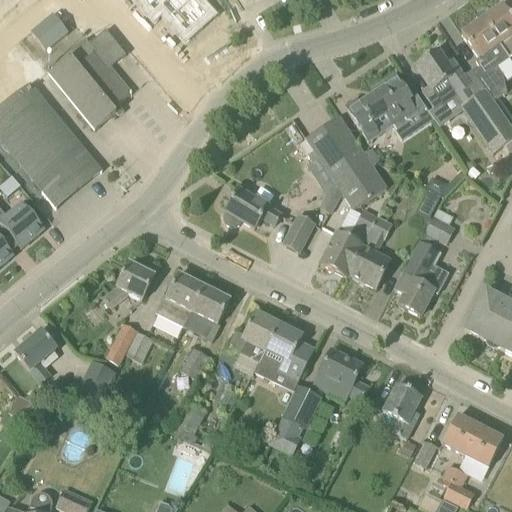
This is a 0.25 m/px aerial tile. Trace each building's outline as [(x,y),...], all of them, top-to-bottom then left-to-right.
[(132,64),(159,43),(145,25),(148,22),(131,0),(126,0),(117,7),(111,0),(89,0),(85,3),(132,64)] [(140,0),(155,15),(162,9),(161,8),(170,0),(140,0)] [(162,9),(187,36),(208,17),(192,0),(170,0),(161,8),(162,9)] [(482,23),(509,61),(511,58),(511,21),(503,9),(482,23)] [(46,54),(68,36),(53,18),(31,36),(46,54)] [(474,79),(485,94),(493,105),(506,95),(503,78),(496,70),(509,61),(482,23),(461,37),(479,62),(475,64),(481,74),(474,79)] [(511,132),(493,105),(485,94),(477,100),(452,63),(447,67),(438,54),(415,69),(439,103),(455,91),(459,98),(454,101),(493,158),(511,144),(511,132)] [(113,113),(124,104),(132,97),(97,55),(78,71),(69,62),(50,78),(95,134),(116,117),(113,113)] [(360,107),(357,103),(345,110),(368,145),(381,137),(373,127),(386,118),(394,130),(417,114),(410,104),(412,103),(396,77),(378,89),(381,93),(360,107)] [(103,175),(31,89),(0,114),(0,145),(56,212),(103,175)] [(339,120),(305,143),(318,162),(331,182),(338,191),(342,198),(352,214),(387,192),(339,120)] [(307,169),(320,190),(331,182),(318,162),(312,166),(307,169)] [(19,189),(12,180),(0,189),(0,190),(7,199),(19,189)] [(319,211),(331,218),(342,198),(338,191),(326,199),(319,211)] [(225,215),(226,216),(224,219),(224,224),(226,228),(230,231),(235,231),(239,229),(242,225),(254,233),(261,222),(274,230),(281,218),(268,210),(254,201),(239,193),(225,215)] [(441,200),(428,194),(417,215),(430,221),(441,200)] [(21,253),(44,233),(22,207),(6,220),(0,212),(0,245),(5,251),(5,250),(13,243),(21,253)] [(346,281),(377,222),(363,214),(349,239),(338,233),(337,236),(320,268),(346,281)] [(298,219),(294,227),(283,248),(300,257),(311,236),(315,228),(298,219)] [(425,236),(412,260),(403,275),(394,293),(404,298),(399,309),(420,320),(434,295),(439,297),(449,277),(436,270),(443,257),(437,254),(441,245),(446,247),(454,232),(433,221),(425,236)] [(376,259),(384,244),(392,230),(377,222),(346,281),(347,282),(349,279),(376,293),(390,266),(376,259)] [(0,270),(13,259),(5,250),(5,251),(0,245),(0,270)] [(112,313),(129,298),(142,304),(155,279),(128,266),(116,292),(103,302),(112,313)] [(184,331),(192,316),(204,291),(178,278),(166,302),(163,301),(156,317),(184,331)] [(230,304),(204,291),(192,316),(208,324),(200,339),(212,345),(220,329),(218,328),(230,304)] [(511,307),(486,294),(465,334),(484,344),(486,340),(503,348),(500,353),(511,358),(511,307)] [(229,352),(241,358),(235,370),(253,379),(254,375),(259,367),(279,328),(255,316),(243,338),(237,335),(229,352)] [(119,370),(137,336),(123,328),(106,363),(119,370)] [(303,340),(279,328),(259,367),(254,375),(294,395),(315,353),(300,346),(303,340)] [(39,366),(56,352),(41,335),(15,357),(41,387),(50,379),(39,366)] [(153,345),(137,336),(126,359),(142,367),(153,345)] [(193,353),(182,375),(197,383),(208,361),(193,353)] [(331,354),(313,390),(345,407),(349,399),(362,405),(369,391),(355,384),(362,370),(331,354)] [(78,393),(101,405),(116,376),(93,364),(78,393)] [(419,418),(414,416),(422,401),(397,388),(383,417),(397,424),(391,435),(406,443),(419,418)] [(322,402),(297,391),(272,443),(279,447),(278,449),(285,452),(286,450),(292,453),(299,438),(303,440),(322,402)] [(10,414),(29,425),(37,411),(18,401),(10,414)] [(194,439),(207,416),(187,405),(170,436),(194,448),(198,441),(194,439)] [(465,460),(480,431),(457,419),(442,449),(465,460)] [(480,431),(465,460),(489,472),(503,443),(480,431)] [(416,467),(426,472),(437,452),(426,446),(416,467)] [(452,487),(458,475),(449,471),(443,482),(452,487)] [(458,475),(452,487),(461,492),(467,480),(458,475)] [(463,511),(468,511),(475,499),(461,492),(452,487),(444,502),(463,511)] [(88,511),(92,505),(72,496),(64,493),(56,511),(88,511)] [(445,503),(440,511),(452,511),(455,508),(445,503)]
